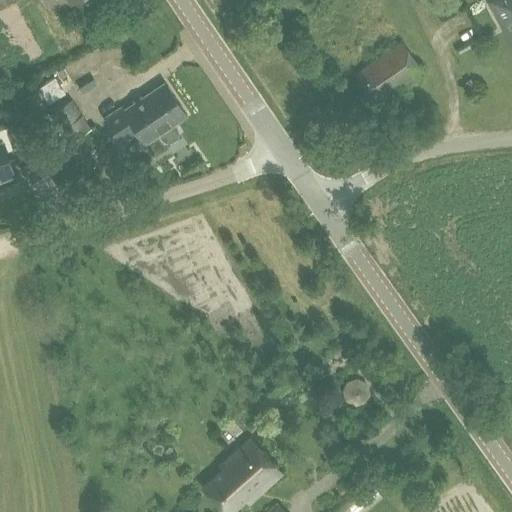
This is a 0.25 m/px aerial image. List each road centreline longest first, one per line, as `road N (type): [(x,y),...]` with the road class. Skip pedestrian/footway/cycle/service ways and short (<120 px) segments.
road 1 (tertiary): [(511,472),(321,207)]
road 2 (residential): [(85,223),(252,165),(281,147)]
road 3 (unclassified): [(511,138),(419,154),(321,207)]
road 4 (tertiary): [(281,147),(182,0)]
